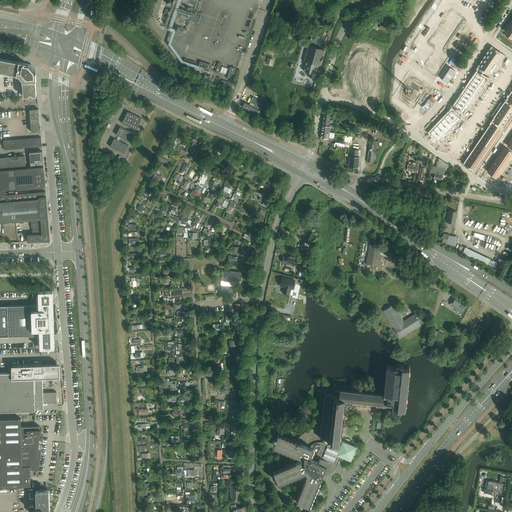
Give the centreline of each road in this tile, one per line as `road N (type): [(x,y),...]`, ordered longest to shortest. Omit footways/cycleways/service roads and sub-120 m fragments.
road 1 (unclassified): [(257,511),(251,469),(258,301),(301,174)]
road 2 (secondary): [(511,290),(306,163)]
road 3 (tertiary): [(89,446),(78,250)]
road 4 (secondary): [(301,174),(342,192),(466,277)]
road 5 (unclassified): [(75,444),(58,252)]
road 6 (secondary): [(225,124),(72,41)]
road 7 (secondary): [(68,56),(222,130)]
road 8 (primary): [(511,347),(417,460)]
road 9 (primary): [(393,511),(475,411)]
road 10 (unclassified): [(58,252),(47,136),(57,131)]
road 11 (residential): [(410,134),(443,102),(486,38)]
